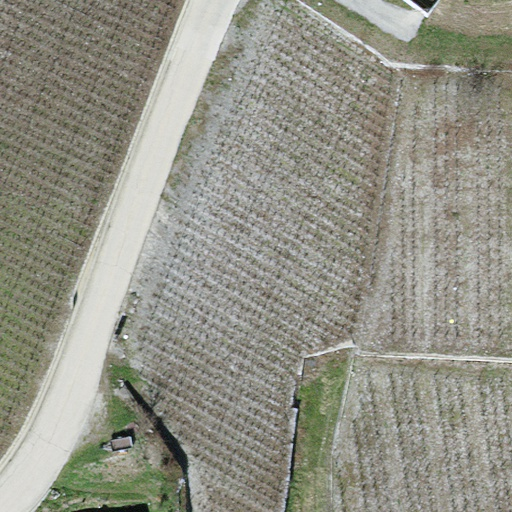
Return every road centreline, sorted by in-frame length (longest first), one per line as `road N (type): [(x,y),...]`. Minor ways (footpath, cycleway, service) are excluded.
road 1 (track): [(0,504),(37,464),(64,412),(214,0)]
road 2 (track): [(308,511),(325,377)]
